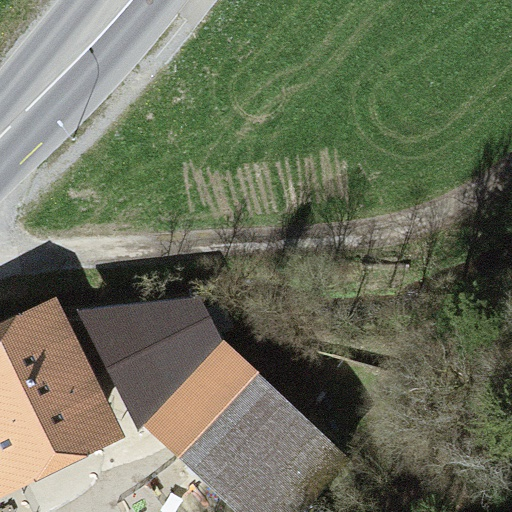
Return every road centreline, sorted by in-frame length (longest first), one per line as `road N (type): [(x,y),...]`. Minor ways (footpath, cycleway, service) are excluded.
road 1 (track): [(511,175),(461,208),(382,240),(0,258)]
road 2 (primary): [(0,128),(101,0)]
